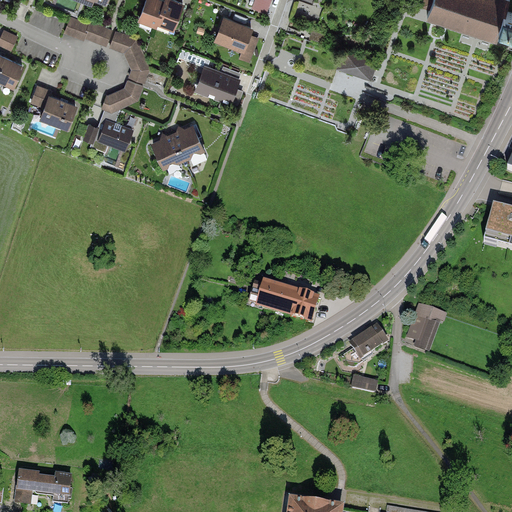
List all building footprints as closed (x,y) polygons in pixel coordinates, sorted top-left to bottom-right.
[(167,0),(167,1),(165,0),(147,0),(139,21),(157,28),(160,24),(176,31),(187,4),(177,0),(167,0)] [(432,0),(427,16),(479,33),(497,39),(501,26),(511,29),(511,13),(506,11),(509,0),(432,0)] [(87,24),(69,16),(63,32),(83,40),(85,36),(106,45),(113,30),(89,20),(87,24)] [(223,17),(213,41),(241,53),(239,58),(250,63),(260,39),(251,36),(254,30),(223,17)] [(0,42),(0,43),(15,49),(20,33),(5,28),(0,42)] [(313,31),(310,40),(324,45),(327,36),(313,31)] [(131,68),(128,76),(145,83),(151,70),(136,40),(116,32),(110,46),(123,51),(131,68)] [(377,64),(344,52),(338,70),(370,82),(377,64)] [(21,66),(0,55),(0,82),(10,87),(21,66)] [(238,78),(201,64),(191,90),(228,104),(238,78)] [(124,87),(105,94),(99,108),(111,113),(139,100),(144,86),(127,80),(124,87)] [(51,90),(37,84),(31,100),(41,104),(36,118),(65,129),(75,105),(49,95),(51,90)] [(133,127),(107,118),(103,129),(90,124),(84,138),(93,142),(92,145),(105,150),(108,142),(125,149),(133,127)] [(193,126),(173,135),(184,158),(203,149),(193,126)] [(173,135),(153,144),(163,167),(184,158),(173,135)] [(511,209),(491,204),(481,241),(511,248),(511,209)] [(317,266),(284,257),(279,276),(302,283),(302,280),(312,283),(317,266)] [(320,299),(261,281),(253,306),(312,324),(320,299)] [(446,315),(417,303),(401,341),(429,353),(446,315)] [(373,323),(342,347),(354,364),(386,340),(373,323)] [(378,382),(355,377),(352,388),(375,393),(377,387),(378,382)] [(206,511),(248,511),(257,462),(228,458),(223,484),(159,474),(154,504),(206,511)] [(49,505),(66,507),(70,478),(53,476),(52,483),(33,480),(33,475),(13,472),(9,504),(28,507),(29,494),(50,497),(49,505)] [(292,511),(342,511),(343,509),(294,502),(292,511)]
